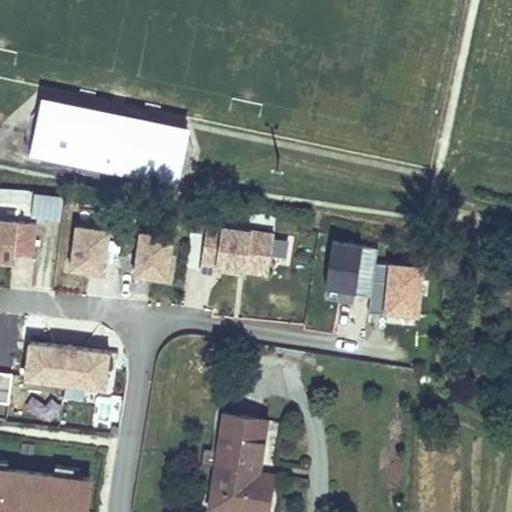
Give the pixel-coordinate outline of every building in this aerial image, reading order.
[(38,120),(47,122),(51,102),(42,100),(38,120)] [(38,120),(31,154),(178,184),(185,151),(175,149),(179,129),(51,102),(47,122),(38,120)] [(179,129),(175,149),(185,151),(189,130),(179,129)] [(60,214),(63,195),(29,190),(26,209),(60,214)] [(0,259),(16,260),(17,254),(35,255),(37,223),(0,220),(0,259)] [(111,230),(78,225),(72,269),(105,274),(111,230)] [(275,235),(208,225),(201,272),(217,274),(218,267),(269,275),(275,235)] [(139,231),(135,275),(169,278),(173,234),(139,231)] [(368,295),(376,247),(330,240),(322,288),(368,295)] [(388,263),(383,313),(416,316),(421,267),(388,263)] [(61,272),(60,289),(83,291),(85,273),(61,272)] [(110,357),(28,348),(23,388),(106,397),(110,357)] [(0,400),(8,401),(9,372),(0,371),(0,400)] [(267,420),(225,413),(211,508),(224,510),(239,511),(267,511),(273,475),(259,472),(253,472),(255,458),(261,459),(267,420)] [(0,460),(0,472),(7,473),(7,469),(8,470),(9,461),(0,460)] [(56,465),(55,475),(80,478),(81,468),(56,465)] [(0,511),(85,511),(77,511),(81,479),(80,478),(55,475),(8,470),(7,469),(7,473),(0,472),(0,511)] [(87,511),(91,480),(81,479),(77,511),(85,511),(87,511)]
